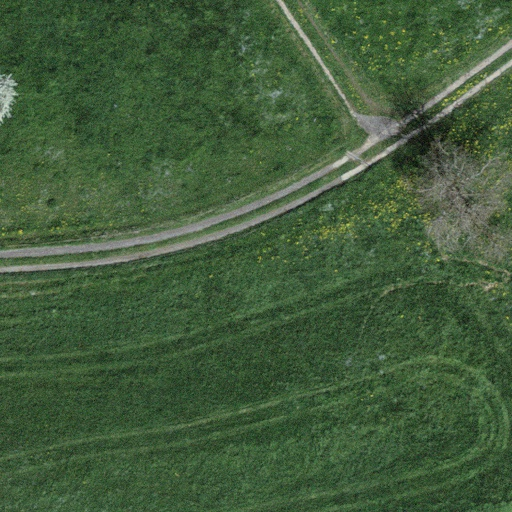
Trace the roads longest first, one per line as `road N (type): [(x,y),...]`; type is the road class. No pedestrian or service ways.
road 1 (track): [(0,260),(182,235),(329,175),(381,141)]
road 2 (track): [(381,141),(284,0)]
road 3 (track): [(381,141),(511,49)]
